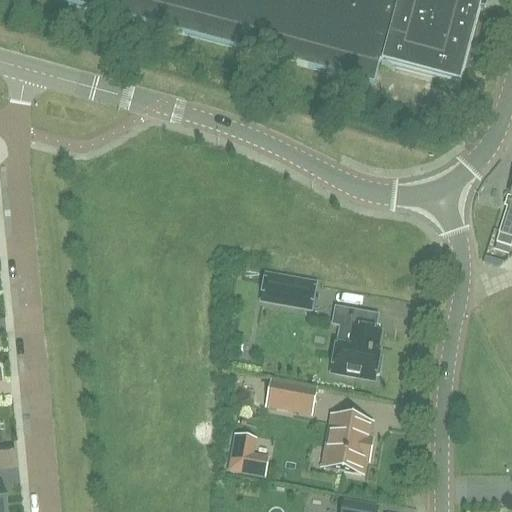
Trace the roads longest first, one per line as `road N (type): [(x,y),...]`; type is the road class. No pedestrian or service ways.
road 1 (tertiary): [(28,70),(255,137),(359,189),(456,195)]
road 2 (residential): [(49,511),(15,127)]
road 3 (tertiary): [(438,511),(443,386),(464,270),(456,195)]
road 4 (tertiary): [(456,195),(491,140),(511,78)]
